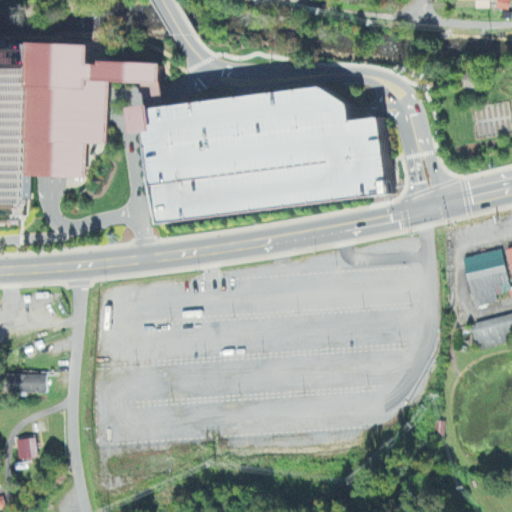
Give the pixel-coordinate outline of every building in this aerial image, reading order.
[(499,0),(460,0),(460,4),(498,3),(498,11),(511,11),(511,1),(499,1),(499,0)] [(157,109),(155,94),(153,84),(115,81),(97,80),(97,90),(57,88),(58,53),(5,50),(0,45),(0,22),(6,28),(16,38),(20,42),(100,46),(99,65),(110,66),(110,61),(172,66),(171,83),(172,92),(176,109),(169,110),(168,107),(157,109)] [(5,63),(5,115),(1,168),(0,168),(0,234),(49,236),(51,187),(52,176),(57,115),(57,88),(58,53),(5,50),(5,63)] [(462,70),(462,77),(462,86),(477,86),(477,71),(462,70)] [(115,81),(115,96),(114,111),(113,144),(92,144),(91,178),(61,176),(52,176),(57,115),(57,88),(97,90),(97,80),(115,81)] [(151,110),(157,109),(168,107),(169,110),(176,109),(337,88),(364,105),(366,122),(394,119),(406,196),(170,226),(168,209),(160,136),(154,136),(151,110)] [(466,260),(476,310),(500,305),(499,301),(511,297),(511,251),(507,252),(466,260)] [(481,352),(511,344),(511,317),(475,327),(481,352)] [(48,378),(9,377),(8,395),(48,396),(48,378)] [(20,443),(23,463),(41,460),(38,440),(20,443)]
